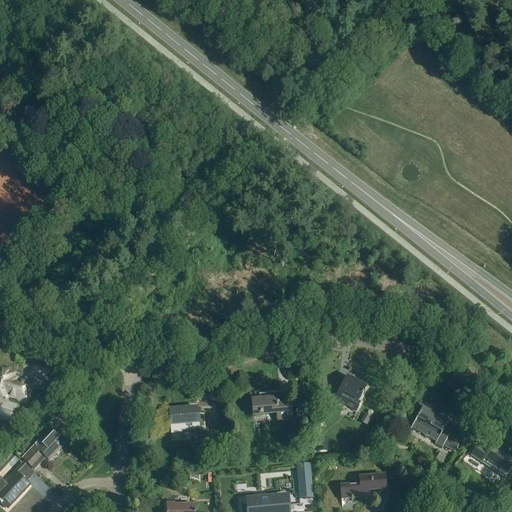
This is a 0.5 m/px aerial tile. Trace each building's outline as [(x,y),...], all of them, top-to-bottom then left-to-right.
[(0,397),(5,399),(6,396),(16,399),(16,400),(25,403),(31,385),(15,380),(15,381),(10,379),(12,374),(2,372),(1,370),(0,369),(0,397)] [(335,400),(356,412),(361,403),(359,402),(367,388),(348,377),(335,400)] [(251,401),(253,417),(276,415),(277,422),(289,421),(289,417),(292,417),(291,406),(275,407),(274,399),(251,401)] [(295,405),(297,421),(306,420),(304,404),(295,405)] [(171,434),(182,433),(181,431),(193,430),(194,444),(221,442),(220,430),(209,431),(209,430),(205,431),(203,415),(198,416),(197,409),(189,410),(189,405),(185,406),(185,410),(169,411),(171,434)] [(444,430),(447,424),(430,415),(431,413),(428,412),(430,410),(423,407),(422,408),(418,406),(415,412),(419,414),(411,428),(436,442),(435,445),(442,449),(450,436),(449,435),(450,434),(444,430)] [(367,412),(362,420),(369,425),(374,416),(367,412)] [(479,430),(474,439),(478,442),(484,433),(479,430)] [(55,431),(42,445),(39,442),(22,459),(34,471),(40,465),(37,462),(42,456),(49,461),(67,442),(55,431)] [(371,448),(381,453),(384,447),(379,445),(381,441),(376,438),(371,448)] [(328,451),(328,440),(316,440),(317,452),(328,451)] [(479,444),(471,457),(505,479),(511,468),(511,460),(503,455),(506,451),(495,444),(490,452),(479,444)] [(222,461),(221,451),(213,452),(214,462),(222,461)] [(445,457),(439,454),(435,461),(441,464),(445,457)] [(305,479),(297,480),(299,498),(304,498),(304,501),(313,500),(310,465),(303,466),(305,479)] [(0,478),(0,504),(6,510),(14,501),(15,502),(30,486),(27,483),(14,471),(4,482),(0,478)] [(359,487),(340,488),(341,500),(369,498),(369,492),(386,491),(385,477),(359,479),(359,487)] [(247,505),(246,505),(246,511),(288,511),(287,502),(287,498),(281,499),(280,497),(267,498),(267,501),(262,501),(262,500),(261,500),(248,501),(247,501),(247,505)]
